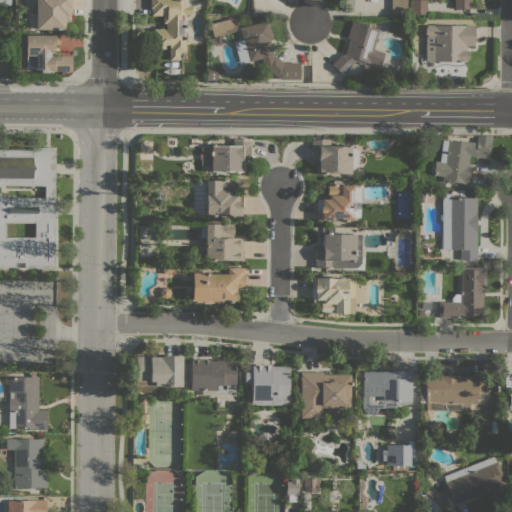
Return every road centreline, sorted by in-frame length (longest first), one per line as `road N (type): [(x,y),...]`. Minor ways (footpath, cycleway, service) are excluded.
road 1 (tertiary): [(94,511),(103,0)]
road 2 (secondary): [(419,112),(0,106)]
road 3 (residential): [(511,342),(356,341),(96,322)]
road 4 (residential): [(279,333),(279,185)]
